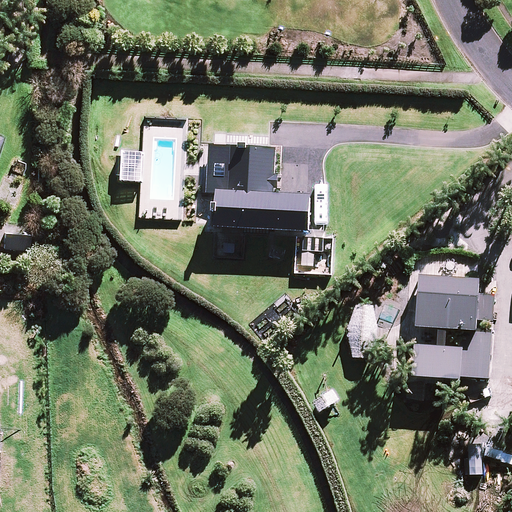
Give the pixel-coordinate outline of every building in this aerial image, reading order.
[(216,222),(310,227),(312,190),(274,189),(274,184),(279,184),(279,173),(274,173),(276,145),(210,142),(207,191),(217,192),(216,222)] [(30,232),(6,232),(5,248),(30,249),(30,232)] [(460,343),(446,342),(448,324),(477,326),(477,318),(493,319),(495,292),(479,291),(480,274),(420,270),(417,322),(439,323),(437,341),(418,340),(416,370),(490,375),(493,331),(461,329),(460,343)] [(377,305),(354,304),(351,355),(374,356),(377,305)] [(464,415),(454,415),(452,454),(463,455),(464,415)] [(457,486),(458,471),(463,471),(464,456),(453,455),(448,455),(447,486),(457,486)]
